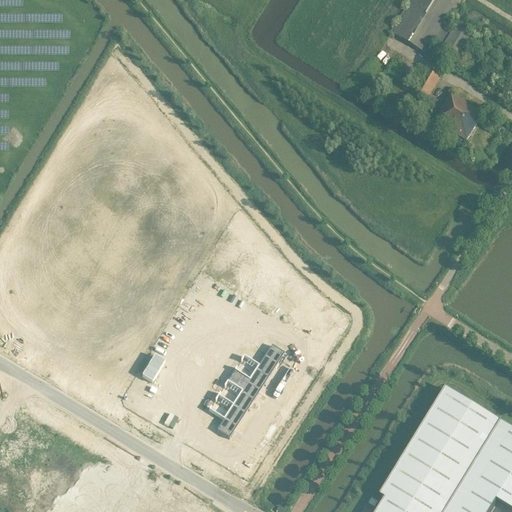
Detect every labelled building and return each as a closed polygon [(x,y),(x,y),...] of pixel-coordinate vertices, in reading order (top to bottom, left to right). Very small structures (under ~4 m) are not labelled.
[(436,42),(443,47),(459,56),(471,35),(456,25),(447,40),(441,35),(461,1),(460,0),(410,0),(391,32),(428,55),(436,42)] [(441,78),(426,69),(410,95),(434,110),(439,101),(431,96),(441,78)] [(435,120),(440,124),(467,141),(483,114),(451,94),(435,120)] [(428,126),(423,123),(419,128),(425,132),(428,126)] [(363,312),(368,300),(363,298),(358,310),(363,312)] [(241,392),(216,432),(228,440),(284,354),(271,346),(248,381),(234,371),(227,382),(241,392)] [(511,511),(511,429),(446,389),(380,496),(385,500),(377,511),(490,511),(497,501),(511,510),(511,511)] [(376,502),(380,495),(373,492),(369,498),(376,502)]
